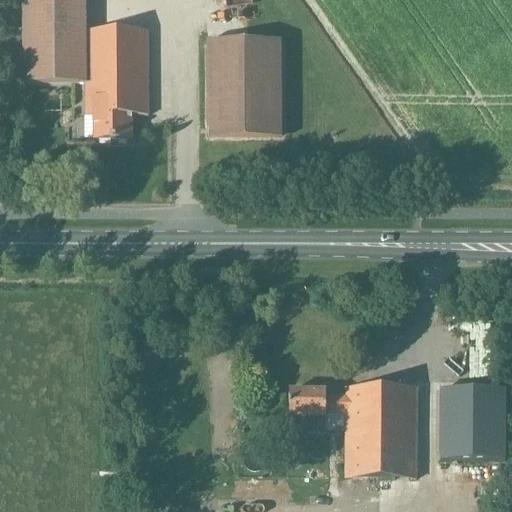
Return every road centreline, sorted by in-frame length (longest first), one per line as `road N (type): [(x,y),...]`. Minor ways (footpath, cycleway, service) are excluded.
road 1 (primary): [(303,244),(0,244)]
road 2 (primary): [(303,244),(315,251),(511,258)]
road 3 (primary): [(511,238),(303,244)]
